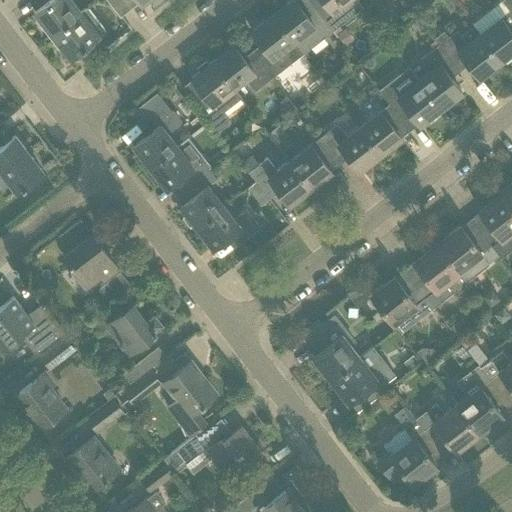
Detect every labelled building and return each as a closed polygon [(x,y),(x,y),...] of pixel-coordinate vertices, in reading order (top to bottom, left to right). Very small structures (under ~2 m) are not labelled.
[(36,0),(40,5),(34,11),(52,34),(82,11),(73,0),(36,0)] [(123,0),(108,0),(117,11),(126,4),(123,0)] [(294,0),(289,0),(271,14),(302,53),(331,30),(308,0),(306,0),(299,6),(294,0)] [(308,0),(331,30),(337,25),(341,22),(342,11),(339,7),(347,0),(308,0)] [(82,11),(52,34),(70,57),(105,30),(87,7),(82,11)] [(511,14),(509,10),(479,33),(500,60),(511,51),(511,14)] [(302,53),(271,14),(251,30),(267,51),(258,58),(273,77),(290,64),(290,63),(302,53)] [(443,30),(434,37),(433,38),(438,44),(439,44),(454,63),(463,56),(479,77),(500,60),(479,33),(473,26),(461,35),(457,30),(448,37),(443,30)] [(345,28),(337,34),(345,45),(353,39),(345,28)] [(234,44),(212,61),(240,97),(241,97),(233,87),(246,78),(256,91),(273,77),(258,58),(249,64),(234,44)] [(439,44),(438,44),(422,57),(431,70),(418,80),(440,107),(461,91),(445,70),(454,63),(439,44)] [(240,97),(212,61),(191,77),(197,85),(187,92),(212,124),(225,114),(222,111),(240,97)] [(418,80),(388,103),(403,123),(412,116),(418,124),(440,107),(418,80)] [(138,108),(143,116),(154,129),(133,145),(150,166),(177,145),(167,133),(179,123),(181,119),(173,110),(170,110),(162,101),(157,94),(138,108)] [(388,103),(358,126),(380,154),(401,138),(395,130),(403,123),(388,103)] [(338,122),(319,137),(334,156),(342,149),(358,170),(380,154),(358,126),(348,134),(338,122)] [(279,124),(269,131),(274,137),(283,129),(279,124)] [(0,146),(0,170),(15,190),(41,170),(14,135),(0,146)] [(334,156),(319,137),(289,160),(310,187),(331,171),(325,163),(334,156)] [(192,166),(177,145),(150,166),(166,187),(174,181),(181,190),(208,168),(201,159),(192,166)] [(250,172),(255,180),(263,190),(273,183),(289,204),(310,187),(289,160),(276,170),(267,159),(250,172)] [(208,168),(181,190),(188,198),(180,205),(196,226),(223,205),(207,185),(216,178),(208,168)] [(269,197),(263,190),(255,180),(247,186),(261,204),(269,197)] [(511,184),(502,192),(511,205),(511,184)] [(484,217),(474,225),(498,255),(501,258),(511,249),(511,205),(502,192),(478,210),(484,217)] [(233,218),(223,205),(196,226),(213,247),(233,232),(240,241),(259,226),(245,208),(233,218)] [(459,225),(436,243),(458,271),(481,254),(488,263),(498,255),(474,225),(465,232),(459,225)] [(99,272),(103,277),(116,267),(92,235),(63,257),(84,284),(99,272)] [(458,271),(436,243),(413,261),(418,268),(409,275),(433,307),(456,289),(458,292),(466,286),(464,283),(466,282),(458,271)] [(120,272),(100,287),(108,298),(128,283),(120,272)] [(433,307),(409,275),(399,283),(394,276),(370,295),(399,333),(433,307)] [(491,288),(481,296),(489,307),(500,299),(491,288)] [(0,309),(1,311),(0,312),(0,345),(6,352),(24,338),(36,354),(65,331),(43,301),(27,314),(13,296),(0,306),(0,309)] [(502,305),(492,313),(500,323),(506,319),(507,311),(502,305)] [(131,307),(108,324),(131,352),(155,333),(155,332),(162,326),(154,316),(145,323),(131,307)] [(462,316),(450,326),(457,335),(469,326),(462,316)] [(317,320),(303,331),(310,340),(318,350),(314,354),(312,355),(330,379),(359,356),(349,344),(353,340),(337,321),(325,330),(317,320)] [(467,333),(460,340),(467,349),(475,343),(467,333)] [(64,336),(41,354),(50,366),(73,348),(64,336)] [(158,346),(139,360),(122,374),(129,383),(166,355),(158,346)] [(501,350),(481,366),(506,399),(511,395),(511,358),(509,361),(501,350)] [(412,354),(403,362),(408,368),(417,361),(412,354)] [(376,379),(359,356),(330,378),(349,402),(355,397),(363,407),(366,405),(373,399),(392,384),(383,373),(376,379)] [(165,381),(177,396),(165,405),(190,437),(195,433),(207,424),(195,408),(214,393),(204,380),(201,382),(192,371),(195,369),(190,362),(165,381)] [(481,366),(479,364),(458,381),(468,393),(456,402),(478,431),(502,413),(497,407),(506,399),(481,366)] [(151,371),(126,390),(135,402),(160,383),(151,371)] [(52,383),(44,372),(18,392),(32,409),(28,412),(39,426),(65,406),(49,385),(52,383)] [(373,399),(366,405),(372,413),(379,407),(373,399)] [(114,401),(89,420),(97,430),(122,411),(114,401)] [(456,402),(443,412),(435,402),(415,418),(419,423),(423,428),(440,450),(450,443),(455,450),(478,431),(456,402)] [(383,445),(388,451),(378,459),(392,478),(403,470),(412,483),(436,464),(431,458),(440,450),(423,428),(419,423),(409,432),(406,428),(383,445)] [(240,427),(227,437),(226,435),(208,449),(233,480),(263,456),(240,427)] [(190,437),(163,458),(173,470),(205,445),(197,435),(195,433),(190,437)] [(117,467),(93,436),(65,458),(90,489),(117,467)] [(163,463),(142,479),(151,490),(172,474),(163,463)] [(266,497),(258,486),(230,507),(234,511),(250,511),(249,510),(266,497)] [(147,498),(146,497),(126,511),(166,511),(161,505),(165,502),(156,490),(147,498)] [(304,511),(299,504),(296,506),(284,490),(260,509),(262,511),(304,511)]
